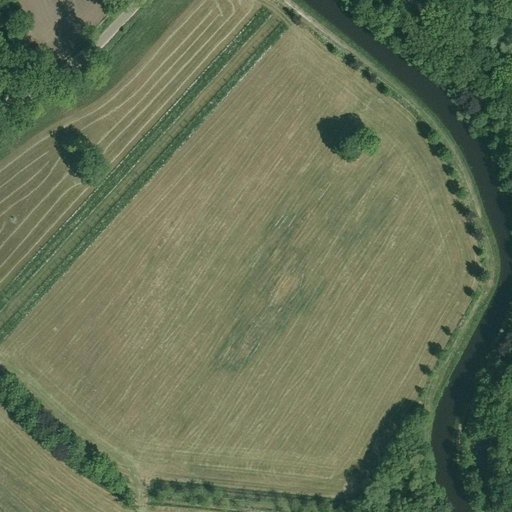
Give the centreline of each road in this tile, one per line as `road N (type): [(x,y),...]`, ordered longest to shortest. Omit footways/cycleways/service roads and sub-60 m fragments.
road 1 (tertiary): [(0,124),(140,0)]
road 2 (track): [(511,111),(485,66),(419,0)]
